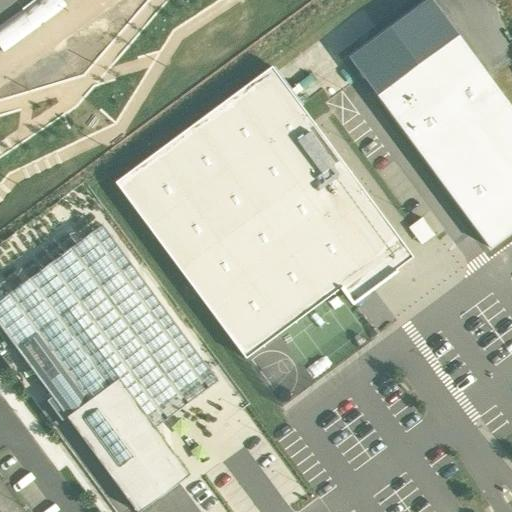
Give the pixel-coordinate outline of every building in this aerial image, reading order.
[(67,9),(60,0),(36,0),(0,26),(0,45),(6,53),(67,9)] [(0,0),(0,12),(14,2),(16,1),(14,0),(0,0)] [(490,248),(511,232),(511,110),(430,0),(426,0),(424,2),(348,57),(490,248)] [(273,68),(114,183),(244,360),(339,289),(350,305),(412,259),(273,68)] [(401,229),(412,249),(435,237),(425,217),(401,229)] [(0,326),(16,348),(129,264),(102,226),(0,299),(0,326)] [(118,379),(147,417),(209,371),(129,264),(38,332),(89,400),(118,379)] [(136,511),(138,511),(188,475),(147,417),(118,379),(89,400),(38,332),(16,348),(136,511)]
